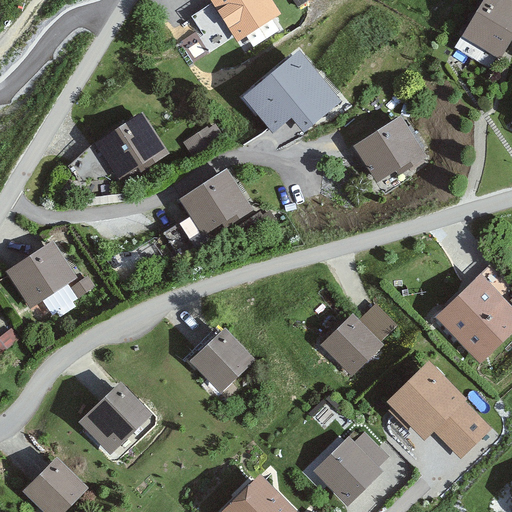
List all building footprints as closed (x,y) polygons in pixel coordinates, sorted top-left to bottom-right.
[(272,0),(210,0),(237,41),(281,13),(272,0)] [(511,42),(511,1),(510,0),(485,0),(463,35),(501,59),(511,42)] [(299,48),(241,94),(272,132),(292,117),(304,131),(342,101),(299,48)] [(167,156),(141,115),(95,144),(118,180),(137,168),(140,173),(167,156)] [(423,154),(399,118),(351,150),(375,186),(423,154)] [(218,144),(208,128),(182,143),(192,160),(218,144)] [(251,207),(230,172),(180,202),(201,236),(251,207)] [(77,277),(54,243),(5,276),(28,310),(77,277)] [(511,335),(511,310),(482,279),(435,323),(478,367),(511,335)] [(384,348),(350,317),(321,349),(355,380),(384,348)] [(255,361),(224,330),(189,365),(220,396),(255,361)] [(470,403),(429,363),(388,406),(427,443),(433,437),(461,463),(493,430),(467,406),(470,403)] [(151,418),(120,386),(78,427),(110,459),(151,418)] [(355,447),(350,441),(314,477),(348,511),(384,476),(379,471),(388,462),(364,437),(355,447)] [(66,511),(87,490),(56,461),(22,497),(38,511),(66,511)] [(292,511),(260,480),(227,511),(292,511)]
